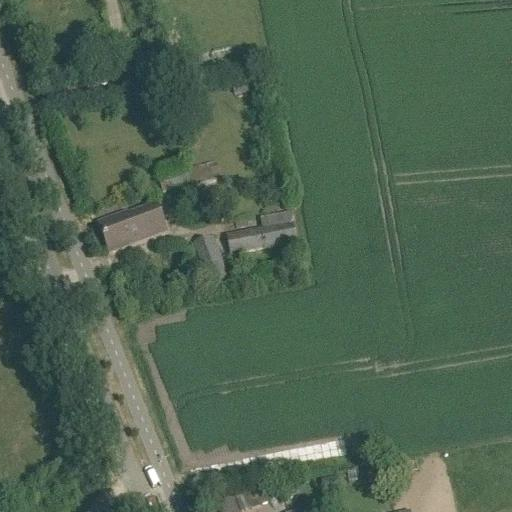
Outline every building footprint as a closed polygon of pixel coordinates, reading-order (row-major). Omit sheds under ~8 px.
[(150,67),(145,45),(136,47),(135,42),(120,45),(126,72),(150,67)] [(229,84),(232,97),(256,92),(253,78),(229,84)] [(190,185),(191,190),(221,181),(217,169),(208,171),(206,167),(196,169),(189,171),(188,169),(185,170),(185,173),(157,182),(162,194),(190,185)] [(97,226),(108,255),(165,234),(155,207),(127,218),(126,215),(97,226)] [(223,235),(227,256),(295,243),(289,211),(257,217),(259,228),(223,235)] [(231,287),(214,235),(192,242),(207,285),(195,289),(198,298),(231,287)]
